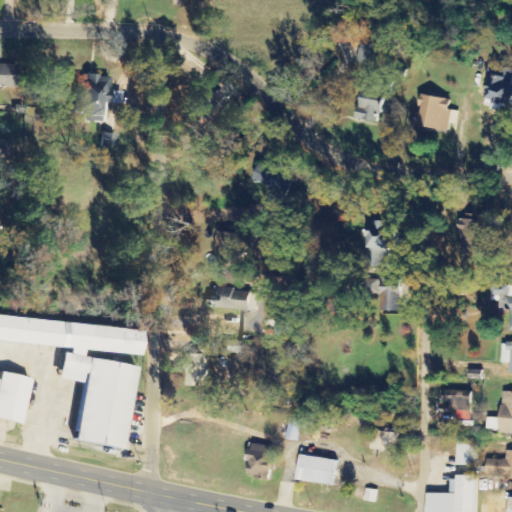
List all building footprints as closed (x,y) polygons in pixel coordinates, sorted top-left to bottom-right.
[(358,62),(372,65),(376,44),(362,41),(358,62)] [(511,68),(489,64),(483,98),(511,103),(511,68)] [(0,87),(9,87),(9,66),(0,65),(0,87)] [(99,122),(100,102),(107,103),(109,76),(81,75),(81,83),(75,82),(73,112),(82,113),(81,121),(99,122)] [(357,118),(378,122),(379,113),(382,113),(386,89),(364,85),(357,118)] [(450,99),(421,94),(415,127),(448,132),(449,122),(457,124),(459,111),(448,110),(450,99)] [(115,134),(101,133),(99,147),(113,148),(115,134)] [(0,163),(12,164),(12,139),(0,138),(0,163)] [(290,176),(258,164),(252,180),(284,191),(290,176)] [(490,215),(460,215),(460,262),(481,262),(481,229),(490,229),(490,215)] [(378,311),(399,311),(399,280),(388,280),(388,248),(398,248),(398,220),(367,220),(367,249),(378,249),(378,311)] [(232,233),(215,232),(215,253),(231,254),(232,233)] [(257,291),(213,289),(212,309),(249,310),(249,306),(256,306),(257,291)] [(59,323),(0,316),(0,341),(57,348),(59,323)] [(61,349),(138,355),(139,329),(62,324),(61,349)] [(511,343),(502,343),(501,363),(510,363),(510,373),(511,373),(511,343)] [(82,373),(70,441),(120,450),(134,367),(59,354),(56,369),(82,373)] [(185,386),(205,387),(206,355),(186,354),(185,386)] [(0,419),(20,423),(28,379),(0,373),(0,419)] [(511,432),(511,392),(501,392),(501,418),(488,418),(487,431),(511,432)] [(299,441),(301,419),(289,418),(287,440),(299,441)] [(401,433),(372,431),(371,450),(400,451),(401,433)] [(476,466),(477,441),(457,440),(457,465),(476,466)] [(269,480),(273,446),(250,443),(246,477),(269,480)] [(511,451),(507,451),(506,461),(486,460),(486,475),(511,476),(511,451)] [(296,481),(333,485),(336,459),(299,455),(296,481)] [(425,511),(475,511),(476,477),(450,477),(450,494),(426,493),(425,511)]
